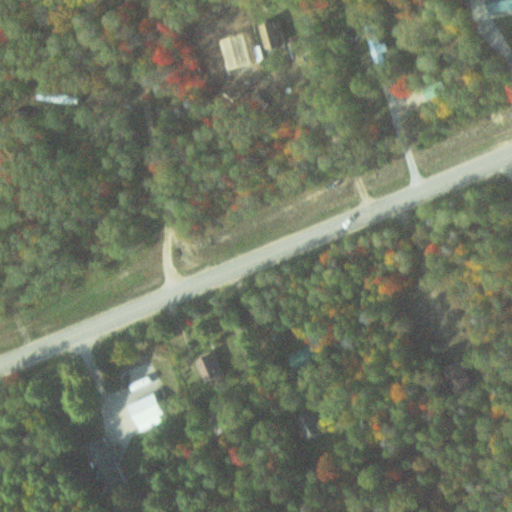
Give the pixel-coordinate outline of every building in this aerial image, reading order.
[(511,0),(488,0),(491,16),(511,12),(511,0)] [(366,27),(378,71),(391,68),(380,23),(366,27)] [(78,105),(79,95),(39,93),(38,102),(78,105)] [(224,381),(219,355),(199,359),(205,385),(224,381)] [(454,397),(473,390),(460,361),(442,368),(454,397)] [(141,432),(168,420),(157,394),(130,405),(141,432)] [(298,419),(308,440),(325,432),(316,411),(298,419)] [(87,446),(108,493),(126,485),(115,460),(122,457),(116,445),(109,448),(105,438),(87,446)]
